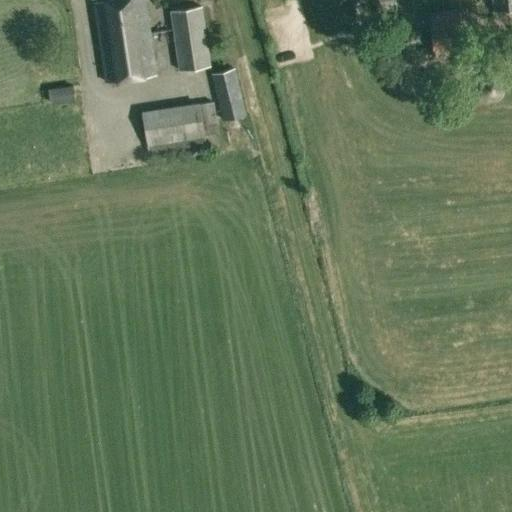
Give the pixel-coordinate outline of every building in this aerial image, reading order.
[(105,0),(94,2),(106,81),(156,74),(144,0),(105,0)] [(511,0),(493,0),(495,11),(511,8),(511,0)] [(171,10),(180,70),(211,65),(202,6),(171,10)] [(430,14),(434,46),(462,43),(458,10),(430,14)] [(211,73),(223,121),(245,115),(234,67),(211,73)] [(51,103),(73,100),(71,86),(49,89),(51,103)] [(142,112),(148,152),(205,144),(204,135),(220,133),(214,101),(199,103),(142,112)]
